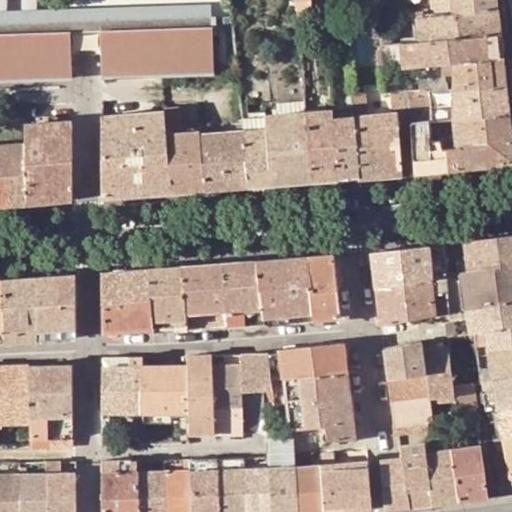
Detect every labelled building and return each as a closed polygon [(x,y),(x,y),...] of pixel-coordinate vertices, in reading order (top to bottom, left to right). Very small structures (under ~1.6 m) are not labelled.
[(37,9),(37,0),(23,0),(24,9),(37,9)] [(297,0),(298,10),(312,9),(311,0),(297,0)] [(321,8),(320,0),(311,0),(312,9),(321,8)] [(431,0),(434,15),(429,15),(428,8),(417,9),(418,16),(419,40),(501,33),(498,10),(496,0),(431,0)] [(213,17),(213,16),(212,4),(37,9),(24,9),(7,10),(0,10),(0,23),(71,21),(100,20),(213,17)] [(343,16),(342,6),(325,8),(326,18),(343,16)] [(312,9),(298,10),(299,23),(326,20),(326,18),(325,8),(321,8),(312,9)] [(0,23),(0,79),(72,77),(72,54),(86,54),(101,53),(102,76),(163,74),(196,74),(214,73),(213,34),(213,17),(100,20),(71,21),(0,23)] [(378,23),(380,44),(390,43),(387,23),(378,23)] [(385,92),(392,92),(409,91),(430,90),(448,88),(448,82),(447,73),(446,62),(455,61),(504,57),(502,42),(501,33),(419,40),(390,43),(380,44),(383,69),(383,73),(385,90),(385,92)] [(455,61),(446,62),(447,73),(451,73),(455,73),(454,88),(507,85),(505,70),(504,57),(455,61)] [(372,91),(385,90),(383,73),(370,75),(372,91)] [(453,118),(510,113),(508,97),(507,85),(454,88),(453,118)] [(432,119),(430,90),(409,91),(411,121),(432,119)] [(400,139),(412,138),(411,121),(409,91),(392,92),(394,112),(364,115),(355,116),(360,177),(402,173),(400,139)] [(362,92),(352,93),(354,105),(355,116),(364,115),(362,92)] [(281,115),(307,112),(306,102),(280,105),(281,115)] [(332,107),(332,110),(339,179),(360,177),(355,116),(354,105),(337,106),(332,107)] [(165,108),(165,111),(167,133),(170,191),(206,189),(201,133),(201,130),(200,124),(199,106),(187,107),(189,130),(183,131),(182,108),(181,106),(165,108)] [(312,181),(339,179),(332,110),(327,111),(307,112),(312,181)] [(102,116),(103,196),(170,191),(167,133),(165,111),(102,116)] [(281,115),(243,118),(243,120),(244,128),(249,185),(299,182),(312,181),(307,112),(281,115)] [(445,139),(447,148),(457,146),(457,145),(511,139),(511,132),(511,125),(510,113),(453,118),(432,119),(433,140),(441,139),(445,139)] [(26,142),(25,123),(25,117),(0,119),(0,205),(29,203),(26,142)] [(412,138),(415,172),(482,166),(506,163),(511,162),(511,139),(457,145),(457,146),(447,148),(445,139),(441,139),(433,140),(432,119),(411,121),(412,138)] [(29,203),(73,200),(72,120),(28,123),(25,123),(26,142),(29,203)] [(223,130),(244,128),(243,120),(222,122),(223,130)] [(200,124),(201,130),(201,133),(210,131),(209,123),(200,124)] [(223,130),(210,131),(201,133),(206,189),(249,185),(244,128),(223,130)] [(511,235),(464,241),(445,244),(448,274),(457,272),(456,261),(466,260),(467,271),(496,267),(497,269),(511,266),(511,235)] [(448,274),(445,244),(429,245),(377,251),(373,252),(377,288),(432,278),(432,276),(448,274)] [(314,320),(341,317),(334,255),(307,257),(313,312),(314,320)] [(264,326),(290,323),(290,314),(313,312),(307,257),(257,261),(264,326)] [(457,272),(462,272),(467,271),(466,260),(456,261),(457,272)] [(221,264),(225,325),(226,328),(264,326),(257,261),(221,264)] [(225,325),(221,264),(180,267),(187,315),(187,329),(225,325)] [(496,267),(467,271),(462,272),(457,272),(448,274),(452,312),(467,310),(511,299),(511,266),(497,269),(496,267)] [(148,270),(152,329),(152,333),(188,330),(187,329),(187,315),(180,267),(153,270),(148,270)] [(152,329),(148,270),(103,273),(103,333),(152,329)] [(77,315),(77,293),(76,274),(36,277),(39,340),(77,337),(77,315)] [(448,274),(432,276),(432,278),(377,288),(382,325),(436,315),(452,312),(448,274)] [(39,340),(36,277),(4,280),(6,342),(39,340)] [(511,299),(467,310),(469,321),(447,324),(449,335),(476,332),(511,325),(511,299)] [(480,353),(511,347),(511,325),(476,332),(480,353)] [(449,335),(453,368),(455,385),(472,383),(483,381),(484,381),(480,353),(476,332),(449,335)] [(385,348),(389,379),(426,374),(425,372),(425,367),(421,341),(385,348)] [(284,377),(350,372),(346,342),(281,348),(281,353),(270,354),(273,378),(284,377)] [(484,381),(492,380),(511,376),(511,347),(480,353),(484,381)] [(213,353),(188,355),(188,407),(215,407),(213,353)] [(243,407),(243,391),(241,356),(215,357),(215,353),(213,353),(215,407),(243,407)] [(274,389),(273,378),(270,354),(241,356),(243,391),(274,389)] [(166,411),(189,411),(188,407),(188,355),(186,355),(186,364),(141,365),(142,411),(166,411)] [(141,356),(103,356),(103,412),(116,412),(142,411),(141,365),(141,356)] [(30,366),(31,423),(31,447),(74,447),(73,365),(30,366)] [(0,423),(31,423),(30,366),(0,366),(0,423)] [(425,372),(426,374),(432,419),(446,418),(446,415),(457,413),(455,385),(453,368),(431,371),(425,372)] [(359,440),(350,372),(284,377),(286,388),(290,430),(326,426),(328,440),(359,440)] [(389,379),(394,424),(396,436),(429,431),(428,420),(432,419),(426,374),(389,379)] [(483,394),(486,412),(488,411),(498,410),(511,406),(511,376),(492,380),(494,392),(485,394),(483,394)] [(284,377),(273,378),(274,389),(286,388),(284,377)] [(484,381),(483,381),(485,394),(494,392),(492,380),(484,381)] [(455,385),(457,413),(477,409),(478,409),(472,383),(455,385)] [(274,389),(243,391),(243,407),(244,419),(265,419),(264,402),(275,401),(274,389)] [(511,435),(511,406),(498,410),(499,416),(503,437),(511,435)] [(215,407),(188,407),(189,411),(189,433),(216,433),(215,407)] [(244,434),(244,428),(244,424),(244,419),(243,407),(215,407),(216,433),(244,434)] [(479,426),(477,409),(457,413),(446,415),(446,418),(448,430),(479,426)] [(498,410),(488,411),(489,418),(499,416),(498,410)] [(166,422),(166,411),(142,411),(142,422),(166,422)] [(268,430),(269,440),(277,439),(275,429),(268,430)] [(493,438),(502,497),(511,494),(511,435),(503,437),(493,438)] [(298,511),(296,465),(295,451),(294,439),(279,439),(277,439),(269,440),(270,457),(270,467),(272,511),(298,511)] [(449,440),(450,450),(460,448),(459,439),(449,440)] [(400,446),(401,456),(402,459),(410,506),(420,505),(433,504),(427,453),(425,442),(400,446)] [(490,498),(483,456),(481,445),(460,448),(450,450),(458,501),(471,500),(490,498)] [(322,463),(321,463),(324,511),(348,511),(352,511),(373,511),(369,460),(336,462),(335,448),(321,449),(322,463)] [(458,501),(450,450),(428,452),(427,453),(433,504),(446,502),(458,501)] [(270,457),(245,458),(245,468),(270,467),(270,457)] [(216,458),(190,459),(190,471),(191,511),(220,511),(217,468),(216,458)] [(246,511),(245,468),(245,458),(216,458),(217,468),(220,511),(246,511)] [(137,459),(103,460),(102,511),(139,511),(138,472),(137,459)] [(190,459),(163,459),(164,471),(190,471),(190,459)] [(381,460),(385,509),(396,508),(410,506),(402,459),(381,460)] [(19,511),(19,463),(0,462),(0,511),(19,511)] [(19,463),(19,511),(47,511),(46,462),(19,463)] [(46,462),(47,511),(76,511),(76,462),(46,462)] [(296,465),(298,511),(324,511),(321,463),(296,465)] [(245,468),(246,511),(272,511),(270,467),(245,468)] [(138,472),(139,511),(166,511),(164,471),(138,472)] [(164,471),(166,511),(191,511),(190,471),(164,471)]
